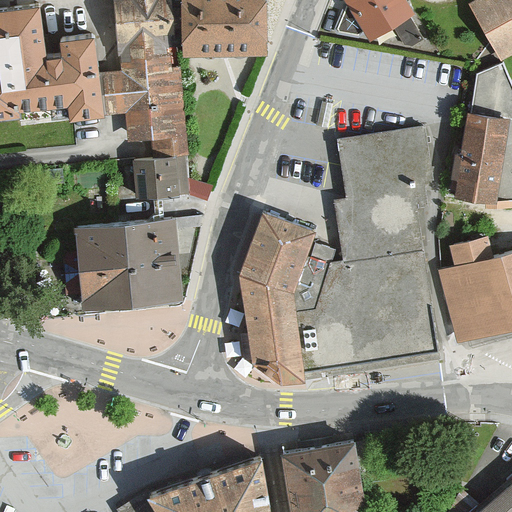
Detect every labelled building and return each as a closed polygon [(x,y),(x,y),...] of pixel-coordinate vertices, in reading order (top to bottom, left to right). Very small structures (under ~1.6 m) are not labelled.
[(24,0),(10,0),(0,1),(0,106),(55,100),(56,114),(90,110),(80,29),(45,33),(47,48),(30,49),(24,0)] [(111,0),(117,68),(97,70),(100,113),(122,111),(124,136),(150,135),(151,155),(131,157),(134,198),(187,194),(178,68),(165,69),(159,0),(111,0)] [(168,0),(169,50),(256,49),(255,0),(168,0)] [(401,0),(340,0),(342,4),(333,28),(362,33),(366,41),(410,13),(401,0)] [(511,0),(466,0),(465,1),(499,62),(511,55),(511,0)] [(503,101),(507,66),(481,62),(476,98),(503,101)] [(506,117),(460,109),(446,196),(491,203),(506,117)] [(425,124),(333,139),(343,195),(329,199),(339,251),(302,241),(307,228),(256,207),(232,270),(245,361),(276,382),(437,357),(414,206),(427,204),(423,181),(433,179),(425,124)] [(173,210),(78,221),(87,304),(182,294),(179,253),(191,252),(197,225),(202,225),(202,213),(174,216),(173,210)] [(452,264),(437,268),(456,340),(511,324),(511,248),(491,254),(486,234),(447,245),(452,264)] [(384,511),(373,436),(289,448),(298,511),(384,511)] [(275,511),(255,450),(167,482),(157,475),(120,497),(129,511),(275,511)] [(511,511),(511,481),(472,511),(511,511)]
